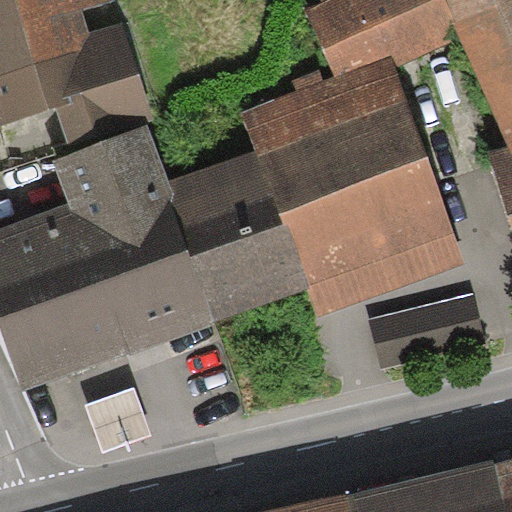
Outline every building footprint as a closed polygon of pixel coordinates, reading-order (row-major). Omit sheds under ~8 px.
[(0,0),(0,68),(116,26),(106,0),(0,0)] [(454,0),(320,0),(306,6),(333,73),(462,19),(454,0)] [(511,0),(454,0),(462,19),(511,142),(511,144),(495,149),(511,208),(511,0)] [(116,26),(0,68),(0,125),(48,108),(65,154),(151,123),(116,26)] [(262,150),(307,280),(319,317),(456,271),(384,59),(247,105),(262,150)] [(74,220),(0,245),(0,343),(14,382),(218,311),(171,182),(151,123),(65,154),(52,157),(74,220)] [(262,150),(171,182),(218,311),(307,280),(262,150)] [(468,293),(365,318),(378,371),(481,347),(468,293)] [(511,511),(511,465),(491,470),(501,511),(511,511)] [(353,502),(355,511),(501,511),(491,470),(353,502)] [(307,511),(355,511),(353,502),(307,511)]
